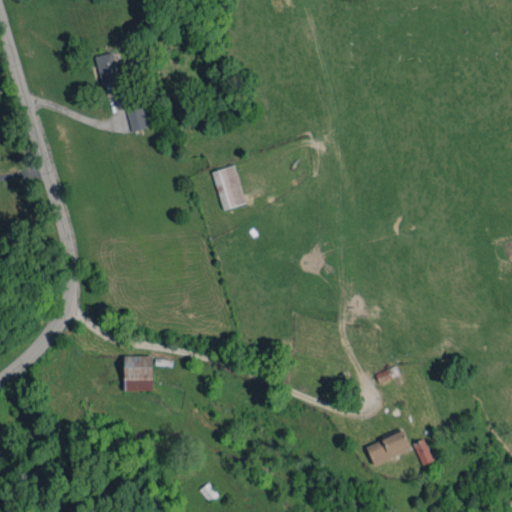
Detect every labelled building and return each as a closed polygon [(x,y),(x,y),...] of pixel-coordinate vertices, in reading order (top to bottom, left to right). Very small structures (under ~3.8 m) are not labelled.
[(94,56),(102,85),(121,80),(114,51),(94,56)] [(125,111),(131,131),(147,126),(142,106),(125,111)] [(212,171),(223,209),(246,202),(234,164),(212,171)] [(151,355),(123,355),(124,390),(152,389),(151,355)] [(379,383),(399,374),(395,365),(375,373),(379,383)] [(365,446),(374,464),(411,448),(402,429),(365,446)] [(413,442),(422,464),(432,460),(423,438),(413,442)]
